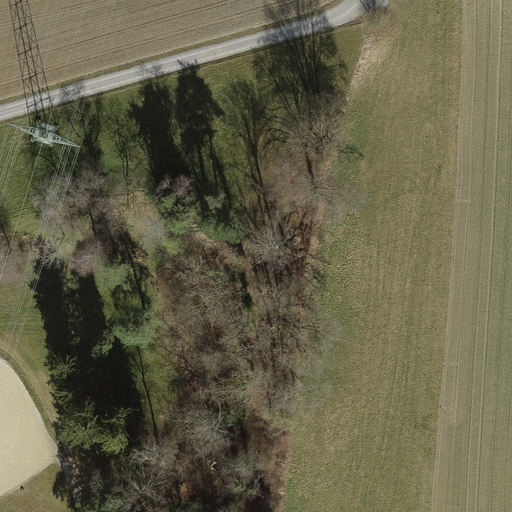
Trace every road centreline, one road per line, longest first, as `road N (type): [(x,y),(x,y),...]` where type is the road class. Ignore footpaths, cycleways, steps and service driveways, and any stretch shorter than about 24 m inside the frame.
road 1 (track): [(0,120),(334,23),(361,0)]
road 2 (unknown): [(85,511),(44,400),(0,343)]
